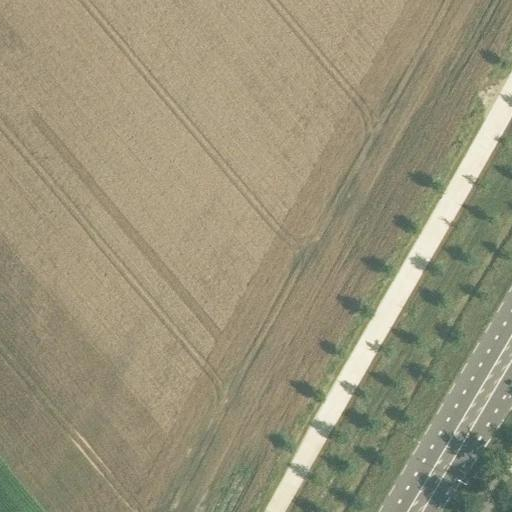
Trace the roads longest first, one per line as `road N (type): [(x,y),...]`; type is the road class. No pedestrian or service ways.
road 1 (unclassified): [(274,511),(511,87)]
road 2 (primary): [(511,350),(416,511)]
